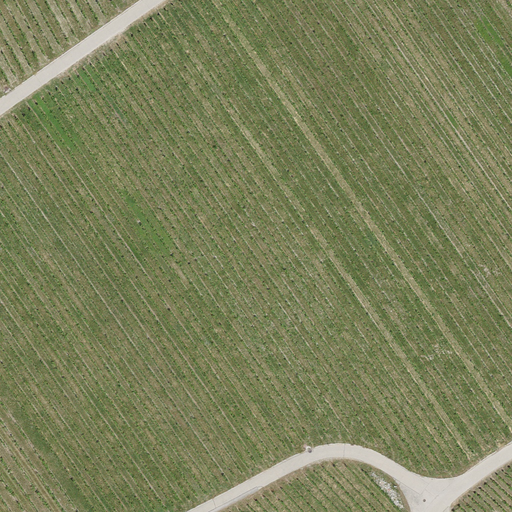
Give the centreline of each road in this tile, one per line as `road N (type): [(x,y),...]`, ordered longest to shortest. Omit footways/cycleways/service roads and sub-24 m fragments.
road 1 (track): [(434,502),(371,458),(340,451),(305,455),(195,511)]
road 2 (track): [(144,0),(0,102)]
